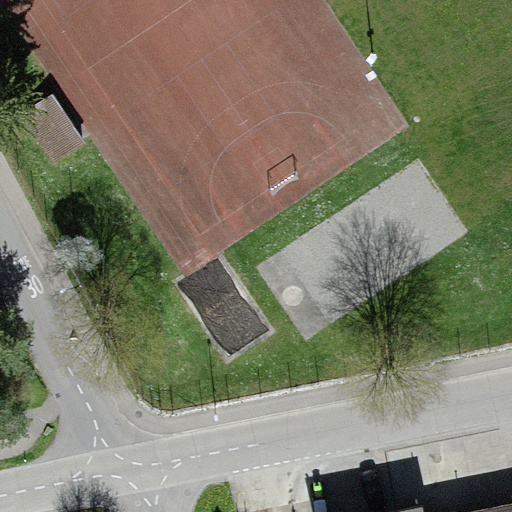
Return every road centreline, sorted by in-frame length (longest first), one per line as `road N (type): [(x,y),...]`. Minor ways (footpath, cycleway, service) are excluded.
road 1 (unclassified): [(511,395),(121,467)]
road 2 (residential): [(121,467),(0,243)]
road 3 (unclassified): [(121,467),(0,495)]
